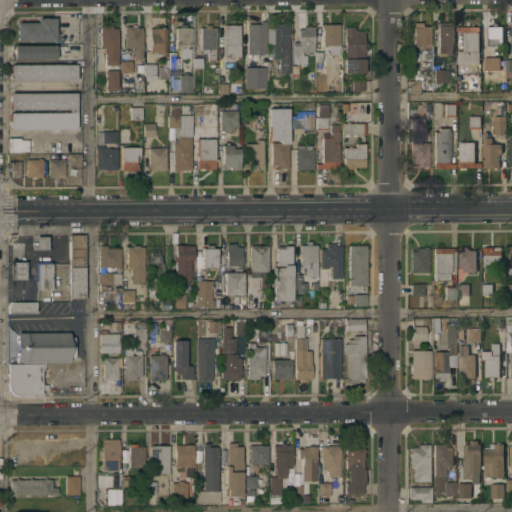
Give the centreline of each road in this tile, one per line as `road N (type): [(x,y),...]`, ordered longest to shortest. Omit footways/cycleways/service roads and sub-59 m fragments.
road 1 (residential): [(0,419),(511,413)]
road 2 (tertiary): [(0,213),(511,209)]
road 3 (residential): [(391,0),(390,511)]
